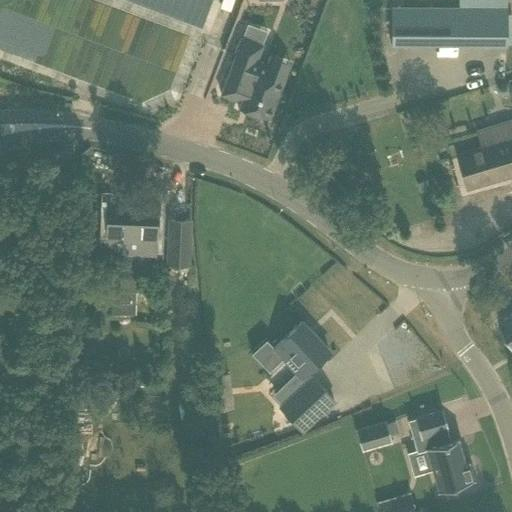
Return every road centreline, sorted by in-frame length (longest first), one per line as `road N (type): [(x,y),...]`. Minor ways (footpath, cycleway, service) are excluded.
road 1 (tertiary): [(440,281),(394,271),(240,169),(173,146),(71,127),(0,132)]
road 2 (tertiary): [(511,450),(454,337),(440,281)]
